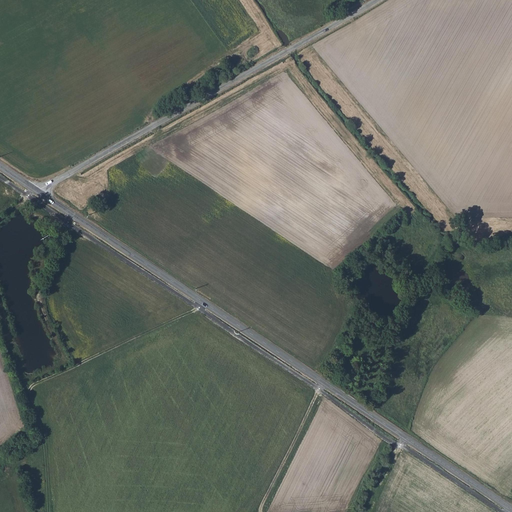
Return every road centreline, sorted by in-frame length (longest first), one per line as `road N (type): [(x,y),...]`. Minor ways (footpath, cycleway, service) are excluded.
road 1 (tertiary): [(35,190),(511,509)]
road 2 (unclassified): [(35,190),(375,0)]
road 3 (track): [(40,511),(25,465),(43,445),(29,388),(204,302)]
road 4 (track): [(257,511),(322,382)]
